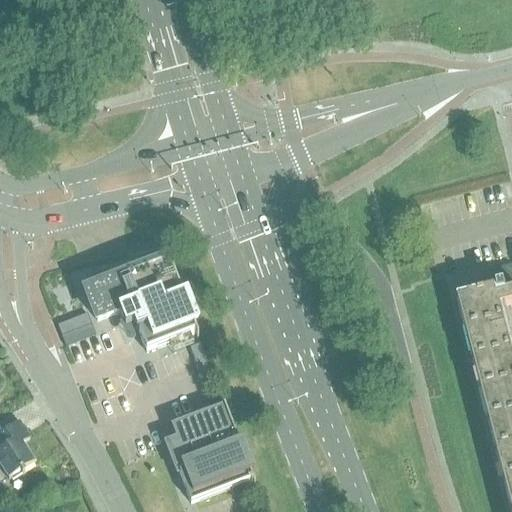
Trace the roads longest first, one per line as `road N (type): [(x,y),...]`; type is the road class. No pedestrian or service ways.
road 1 (secondary): [(365,511),(240,180)]
road 2 (secondary): [(203,188),(319,511)]
road 3 (residential): [(121,511),(15,309),(8,219)]
road 4 (residential): [(240,180),(417,113),(465,82)]
road 5 (residential): [(465,82),(227,138)]
road 6 (secondary): [(150,0),(191,146)]
road 7 (secondary): [(227,138),(188,0)]
